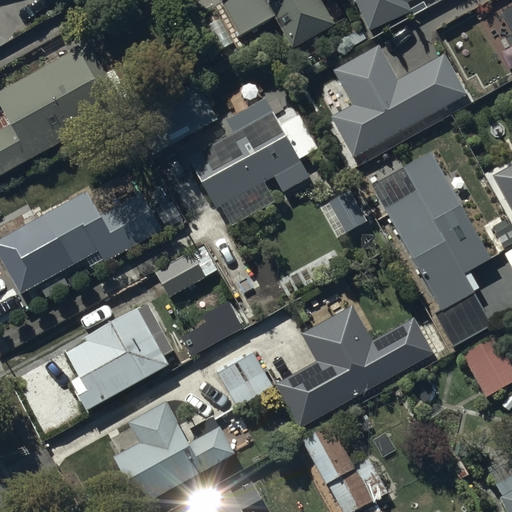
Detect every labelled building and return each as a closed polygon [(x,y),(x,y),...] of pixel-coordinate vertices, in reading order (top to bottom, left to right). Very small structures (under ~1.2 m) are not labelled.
[(332,24),(319,0),(224,0),(223,1),(240,32),(274,13),(292,45),(332,24)] [(358,0),(371,28),(410,11),(405,0),(358,0)] [(462,94),(442,59),(398,84),(377,46),(336,70),(356,107),(336,118),(356,153),(462,94)] [(0,174),(123,108),(90,47),(0,95),(0,100),(13,124),(0,130),(0,174)] [(174,143),(216,120),(202,93),(159,116),(174,143)] [(308,178),(264,101),(229,121),(237,135),(192,160),(218,206),(275,173),(285,191),(308,178)] [(454,347),(492,326),(463,275),(490,259),(431,154),(406,168),(420,191),(387,210),(444,311),(436,315),(454,347)] [(511,167),(494,178),(511,209),(511,167)] [(101,215),(87,191),(0,240),(0,250),(23,291),(99,249),(105,259),(160,228),(141,193),(101,215)] [(367,222),(350,192),(330,203),(347,233),(367,222)] [(219,270),(205,244),(156,270),(171,297),(219,270)] [(172,351),(148,308),(71,351),(85,376),(74,382),(89,408),(168,365),(163,356),(172,351)] [(429,352),(411,322),(371,344),(352,310),(307,335),(323,363),(281,387),(302,424),(429,352)] [(511,381),(511,360),(499,338),(463,359),(485,397),(511,381)] [(219,371),(238,406),(272,387),(252,352),(219,371)] [(233,454),(214,418),(181,435),(165,404),(132,421),(145,444),(118,458),(142,503),(233,454)] [(308,439),(303,442),(342,511),(353,511),(388,493),(369,458),(354,466),(332,426),(308,439)] [(511,511),(511,476),(496,485),(510,511),(511,511)] [(260,499),(252,483),(196,511),(242,511),(241,509),(260,499)]
